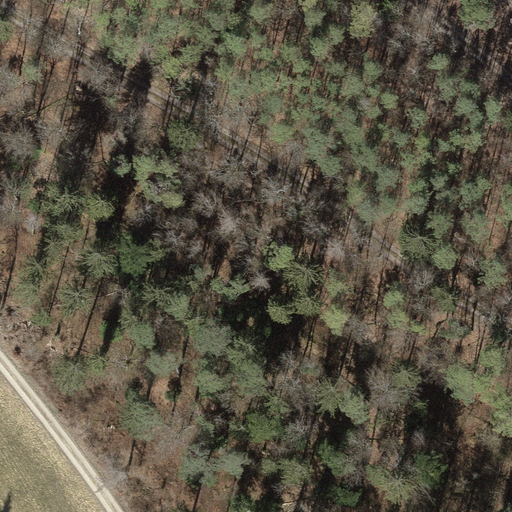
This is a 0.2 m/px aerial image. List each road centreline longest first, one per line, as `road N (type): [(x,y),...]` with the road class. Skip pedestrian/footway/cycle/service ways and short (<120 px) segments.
road 1 (track): [(511,313),(0,9)]
road 2 (track): [(0,381),(90,511)]
road 3 (track): [(406,0),(511,78)]
